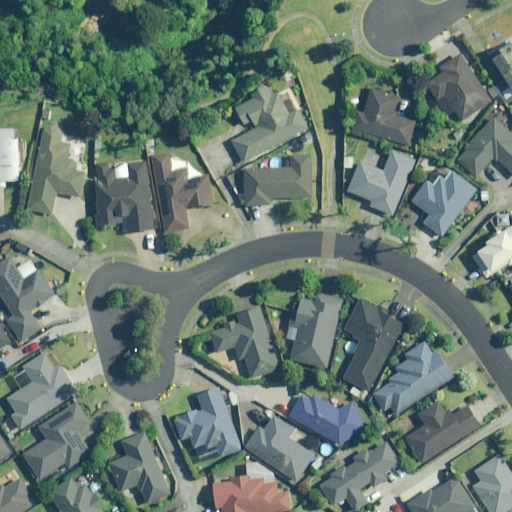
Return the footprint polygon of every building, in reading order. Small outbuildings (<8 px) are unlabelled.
[(511,41),(491,56),(506,78),(488,90),(495,100),(501,96),(507,104),(511,101),(511,41)] [(492,101),(461,54),(441,68),(443,72),(427,83),(438,100),(445,95),(462,121),(492,101)] [(273,96),(268,87),(253,95),(254,98),(237,107),(246,124),(254,120),(258,128),(233,141),(244,162),(309,128),(288,88),(273,96)] [(398,98),(372,91),(365,113),(357,111),(352,128),(409,145),(416,121),(393,114),(398,98)] [(511,132),(495,117),(457,159),(477,177),(495,157),(511,173),(511,132)] [(63,129),(45,125),(27,209),(52,214),(57,193),(80,197),(85,172),(75,170),(77,160),(67,158),(70,144),(60,142),(63,129)] [(25,164),(25,140),(0,140),(0,186),(6,187),(6,181),(19,181),(19,164),(25,164)] [(169,149),(152,152),(166,233),(190,229),(186,208),(211,204),(206,176),(189,179),(187,168),(173,170),(169,149)] [(415,159),(392,150),(383,171),(360,162),(348,191),(373,201),(370,206),(393,215),(415,159)] [(314,197),(312,155),(290,156),(291,168),(245,169),(246,206),(270,205),(270,199),(314,197)] [(98,180),(95,181),(100,228),(127,225),(128,235),(154,232),(146,161),(128,163),(129,176),(117,178),(115,164),(96,166),(98,180)] [(477,190),(452,171),(445,180),(441,178),(435,187),(427,181),(413,201),(430,214),(424,223),(443,237),(477,190)] [(511,226),(502,233),(500,230),(488,239),(491,244),(472,257),(486,277),(510,260),(511,263),(511,226)] [(17,268),(10,258),(0,263),(0,294),(15,317),(8,321),(21,342),(41,329),(31,312),(55,296),(31,259),(17,268)] [(341,303),(316,297),(315,301),(301,298),(298,307),(294,306),(289,327),(292,327),(290,338),(297,340),(292,359),(326,367),(341,303)] [(387,312),(361,299),(345,333),(362,341),(344,379),(371,392),(403,323),(385,315),(387,312)] [(279,370),(260,308),(238,315),(240,323),(211,332),(217,353),(235,348),(239,360),(245,358),(251,379),(279,370)] [(0,350),(13,342),(0,322),(0,350)] [(433,354),(425,343),(407,355),(409,360),(397,368),(400,373),(385,382),(388,385),(374,394),(385,411),(391,406),(396,414),(453,377),(437,352),(433,354)] [(55,367),(46,354),(22,370),(31,384),(8,399),(17,412),(12,415),(22,429),(77,392),(59,365),(55,367)] [(241,450),(220,389),(198,396),(203,410),(175,419),(182,439),(190,436),(194,448),(205,444),(206,449),(217,446),(221,457),(241,450)] [(340,410),(315,396),(312,400),(305,396),(292,418),(338,445),(364,433),(352,405),(340,410)] [(91,423),(76,402),(39,427),(48,439),(24,455),(41,479),(65,463),(69,468),(91,453),(77,432),(91,423)] [(442,414),(435,404),(419,414),(426,426),(407,439),(423,464),(481,426),(469,407),(455,416),(450,409),(442,414)] [(267,427),(263,424),(246,448),(297,483),(315,456),(290,439),(294,433),(273,418),(267,427)] [(0,461),(13,453),(0,433),(0,461)] [(171,494),(145,433),(123,442),(129,455),(109,463),(121,492),(139,485),(147,504),(171,494)] [(355,456),(359,462),(350,468),(347,463),(332,472),(335,477),(321,486),(334,506),(346,499),(353,511),(357,511),(370,503),(361,489),(369,484),(374,490),(388,480),(384,474),(402,462),(389,442),(371,454),(368,448),(355,456)] [(511,475),(500,456),(476,471),(482,481),(474,486),(490,511),(505,511),(511,508),(511,475)] [(248,479),(248,476),(232,477),(233,481),(213,483),(215,510),(224,510),(223,511),(291,511),(290,492),(278,492),(277,481),(265,482),(265,478),(248,479)] [(29,504),(35,501),(21,477),(3,487),(0,482),(0,511),(25,511),(31,508),(29,504)] [(477,511),(456,478),(434,492),(432,490),(408,505),(413,511),(477,511)] [(78,489),(72,479),(50,493),(62,511),(105,511),(87,483),(78,489)]
